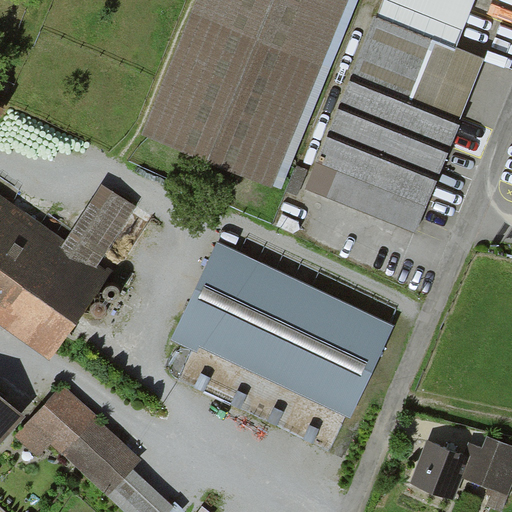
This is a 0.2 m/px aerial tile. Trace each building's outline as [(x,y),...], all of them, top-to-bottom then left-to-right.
[(348,0),(198,0),(145,136),(275,187),(348,0)] [(474,0),(378,0),(304,190),(414,233),(484,55),(457,44),(474,0)] [(14,103),(0,95),(0,124),(1,125),(14,103)] [(67,235),(0,190),(0,320),(52,356),(112,267),(101,260),(138,206),(103,182),(67,235)] [(388,323),(212,241),(167,339),(342,420),(388,323)] [(139,456),(62,384),(17,433),(37,451),(50,437),(105,488),(111,482),(143,511),(162,511),(173,501),(132,463),(139,456)] [(0,438),(23,415),(0,391),(0,438)] [(467,455),(424,441),(410,485),(449,498),(454,481),(499,496),(511,457),(511,452),(472,439),(467,455)]
